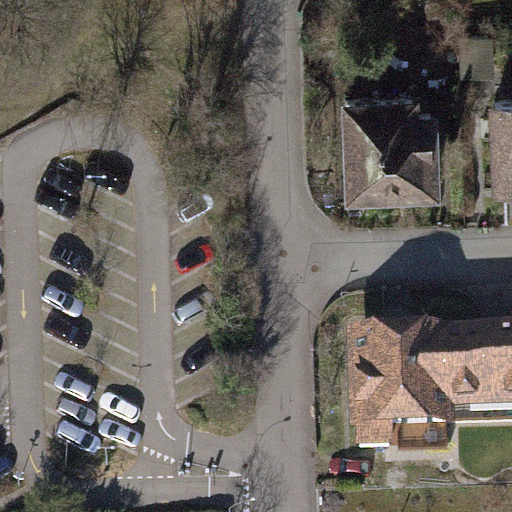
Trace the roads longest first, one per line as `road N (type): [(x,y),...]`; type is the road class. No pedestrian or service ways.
road 1 (residential): [(270,0),(281,262)]
road 2 (residential): [(281,262),(286,511)]
road 3 (residential): [(511,255),(281,262)]
road 4 (unknown): [(159,405),(28,382)]
